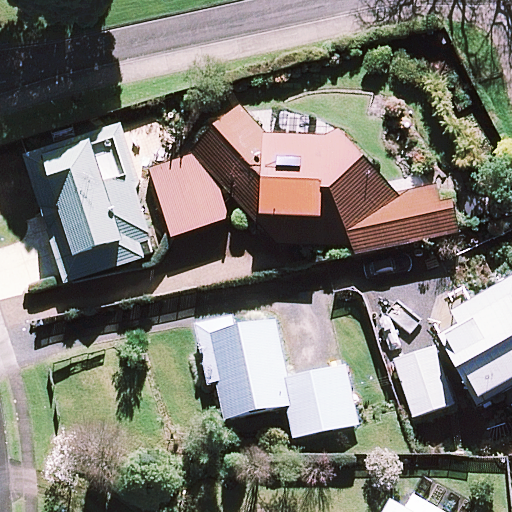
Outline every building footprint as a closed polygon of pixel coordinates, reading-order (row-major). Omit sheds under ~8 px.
[(457,219),(451,189),(401,199),(374,167),(370,161),(366,157),(361,152),(356,147),(351,143),(346,139),(340,135),(335,132),(329,128),(323,126),(317,123),(311,121),(304,119),(298,117),(291,115),(284,113),(277,111),(269,110),(261,109),(254,110),(246,111),(238,113),(231,116),(224,119),(217,123),(211,128),(206,133),(201,139),(196,145),(192,152),(149,165),(171,242),(233,224),(223,190),(297,264),(459,233),(457,219)] [(103,184),(89,140),(25,160),(64,285),(158,255),(133,174),(127,176),(103,184)] [(458,177),(457,219),(491,220),(492,178),(458,177)] [(511,406),(511,280),(456,312),(463,324),(441,337),(479,404),(502,391),(511,407),(511,406)] [(286,379),(276,323),(201,337),(209,384),(217,383),(224,419),(287,408),(293,438),(357,426),(347,368),(286,379)] [(453,406),(435,349),(395,361),(413,418),(453,406)] [(402,506),(392,500),(385,511),(438,511),(409,495),(402,506)]
